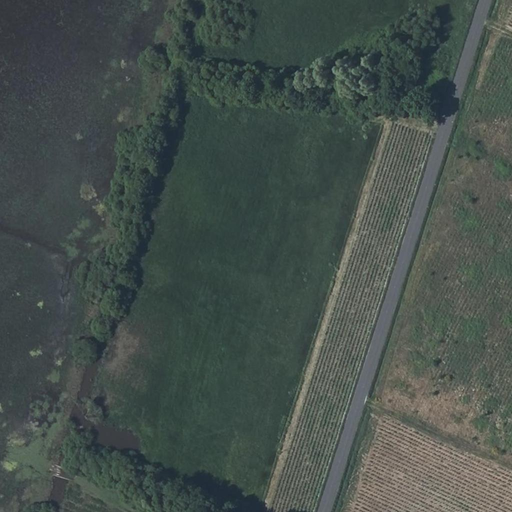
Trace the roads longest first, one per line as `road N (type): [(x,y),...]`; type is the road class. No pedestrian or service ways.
road 1 (tertiary): [(324,511),(486,0)]
road 2 (track): [(511,462),(359,400)]
